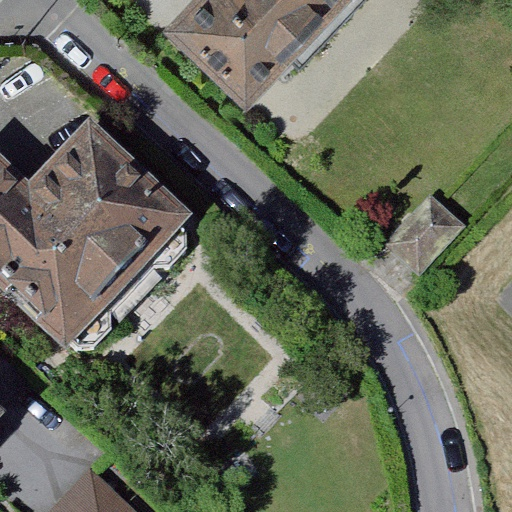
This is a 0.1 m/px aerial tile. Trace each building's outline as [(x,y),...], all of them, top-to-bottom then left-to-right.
[(211,0),(174,35),(254,112),(363,0),(211,0)] [(0,185),(0,314),(73,385),(204,253),(99,160),(41,220),(0,185)] [(461,234),(428,203),(383,251),(417,282),(461,234)] [(0,461),(10,451),(0,441),(0,461)] [(64,511),(127,511),(95,481),(64,511)]
